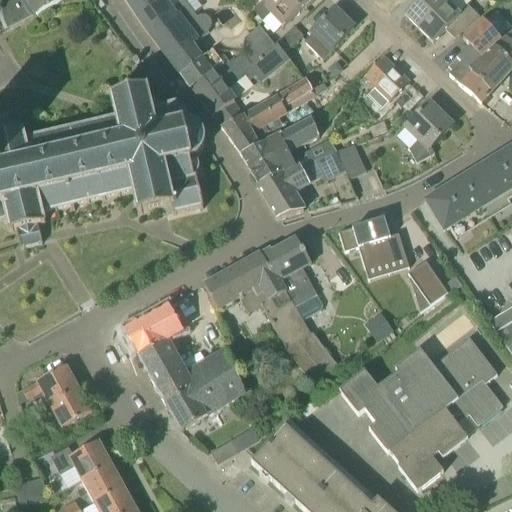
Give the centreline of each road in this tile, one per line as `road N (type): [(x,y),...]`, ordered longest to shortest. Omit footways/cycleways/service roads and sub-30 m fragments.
road 1 (residential): [(263,236),(242,178),(109,0)]
road 2 (residential): [(263,236),(372,208),(500,138)]
road 3 (residential): [(247,511),(137,421),(79,333)]
road 4 (residential): [(79,333),(263,236)]
road 5 (unclassified): [(359,0),(500,138)]
